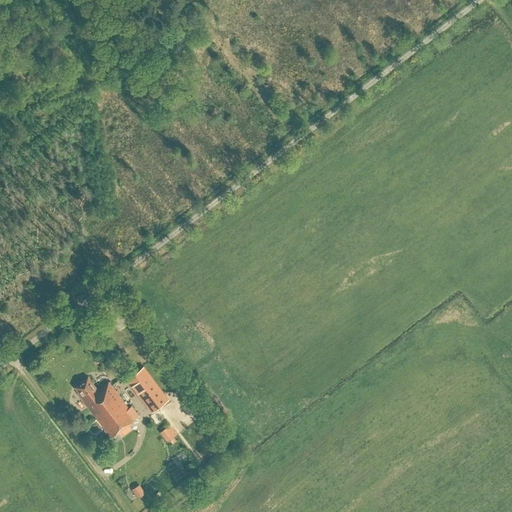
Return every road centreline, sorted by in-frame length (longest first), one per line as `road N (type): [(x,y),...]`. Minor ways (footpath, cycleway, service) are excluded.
road 1 (unclassified): [(0,365),(478,0)]
road 2 (track): [(12,355),(128,511)]
